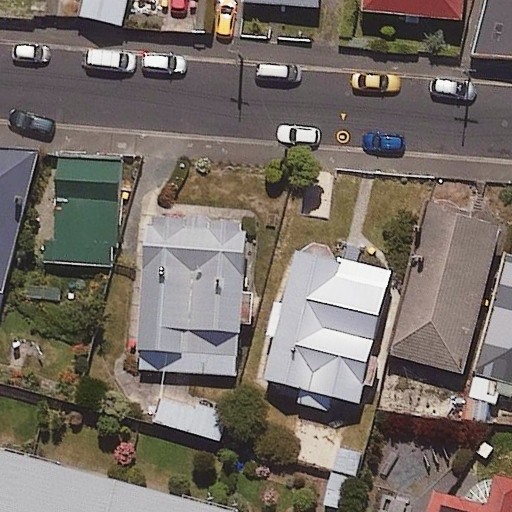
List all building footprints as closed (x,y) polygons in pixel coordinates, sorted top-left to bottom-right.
[(125,0),(80,0),(77,14),(120,23),(125,0)] [(459,0),(355,0),(355,5),(457,19),(459,0)] [(511,0),(481,0),(470,46),(511,56),(511,0)] [(0,287),(32,157),(0,149),(0,287)] [(121,159),(57,153),(48,259),(111,264),(121,159)] [(305,169),(301,211),(333,214),(337,172),(305,169)] [(496,212),(423,196),(387,353),(461,369),(496,212)] [(236,374),(240,321),(248,321),(251,288),(243,287),(249,215),(144,206),(131,366),(236,374)] [(262,334),(271,337),(261,375),(299,384),(295,400),(323,407),(326,393),(354,400),(388,268),(295,244),(281,300),(272,297),(262,334)] [(511,249),(502,247),(469,368),(469,402),(511,397),(511,249)] [(224,407),(160,389),(151,418),(215,437),(224,407)] [(338,443),(319,499),(341,507),(360,450),(338,443)] [(0,511),(227,511),(0,450),(0,511)] [(494,489),(457,479),(448,511),(511,511),(511,472),(499,469),(494,489)]
